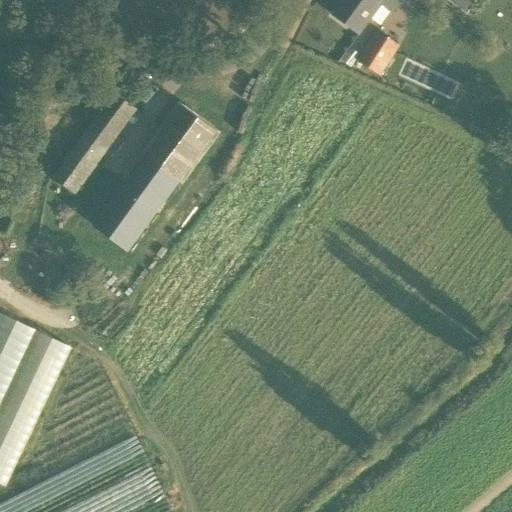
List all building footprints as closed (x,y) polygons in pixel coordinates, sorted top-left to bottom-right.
[(343,0),(332,16),(358,35),(381,4),(393,13),(402,0),(343,0)] [(449,0),(458,6),(467,13),(475,0),(449,0)] [(380,77),(400,46),(378,32),(358,62),(380,77)] [(76,197),(124,127),(135,110),(114,96),(55,182),(76,197)] [(126,249),(215,132),(181,108),(93,226),(126,249)] [(0,481),(10,486),(69,342),(0,314),(0,481)]
